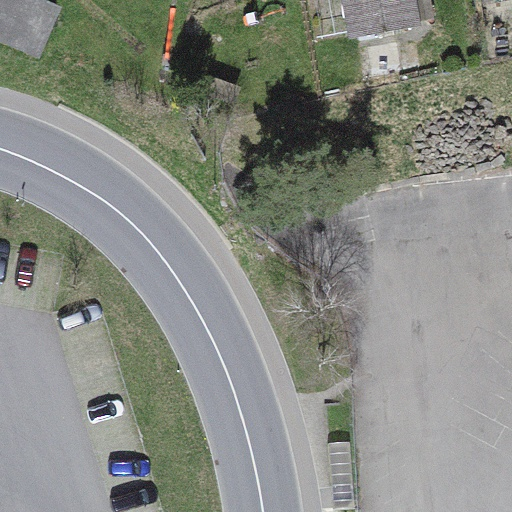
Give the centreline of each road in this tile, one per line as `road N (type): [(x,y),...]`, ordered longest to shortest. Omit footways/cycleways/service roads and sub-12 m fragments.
road 1 (secondary): [(263,511),(225,369),(171,267),(99,199),(0,148)]
road 2 (unknown): [(461,511),(453,434),(498,248),(511,224)]
